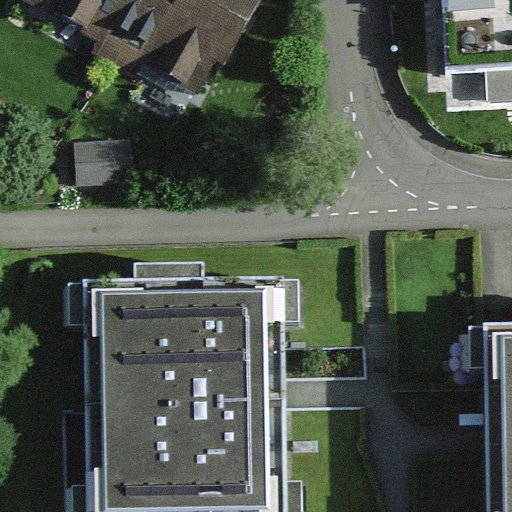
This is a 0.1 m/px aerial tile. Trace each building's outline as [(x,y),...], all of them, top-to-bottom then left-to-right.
[(221,77),(266,0),(20,0),(22,4),(99,48),(92,58),(134,82),(142,68),(195,99),(211,71),(221,77)] [(511,0),(441,0),(445,77),(489,75),(491,104),(511,102),(511,0)] [(128,145),(76,149),(79,190),(132,186),(128,145)] [(136,300),(67,301),(68,344),(86,344),(87,505),(72,505),(72,511),(299,511),(299,504),(284,504),(282,338),(299,338),(298,298),(204,299),(204,282),(135,283),(136,300)] [(511,511),(511,344),(473,344),(474,389),(486,388),(488,511),(511,511)]
